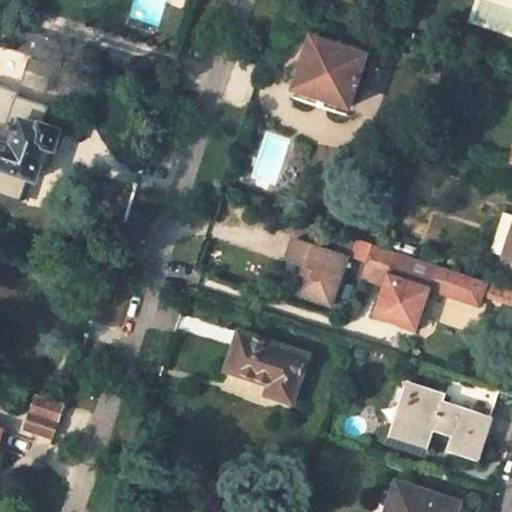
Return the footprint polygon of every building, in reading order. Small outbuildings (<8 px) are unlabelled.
[(58,62),(64,44),(35,35),(30,53),(58,62)] [(350,105),(367,55),(312,36),(296,88),(350,105)] [(45,92),(54,67),(28,59),(20,84),(45,92)] [(0,168),(36,180),(47,148),(54,150),(61,130),(43,125),(48,107),(15,96),(6,125),(3,124),(0,135),(0,168)] [(511,288),(511,224),(502,254),(511,257),(511,266),(505,287),(511,288)] [(322,247),(355,257),(361,240),(328,229),(322,247)] [(339,306),(352,268),(355,257),(322,247),(304,240),(297,259),(317,266),(306,296),(339,306)] [(428,289),(479,304),(487,281),(373,243),(362,276),(385,285),(375,315),(416,328),(428,289)] [(291,402),(306,354),(237,331),(224,369),(268,383),(265,394),(291,402)] [(404,419),(416,384),(407,381),(395,417),(404,419)] [(416,384),(404,419),(395,417),(389,438),(419,449),(426,428),(433,430),(452,436),(447,450),(476,459),(490,417),(442,401),(445,393),(416,384)] [(64,405),(36,396),(30,413),(58,422),(64,405)] [(30,413),(24,428),(53,438),(58,422),(30,413)] [(426,428),(419,449),(425,451),(433,430),(426,428)] [(454,511),(458,502),(397,483),(388,507),(394,508),(392,511),(454,511)]
